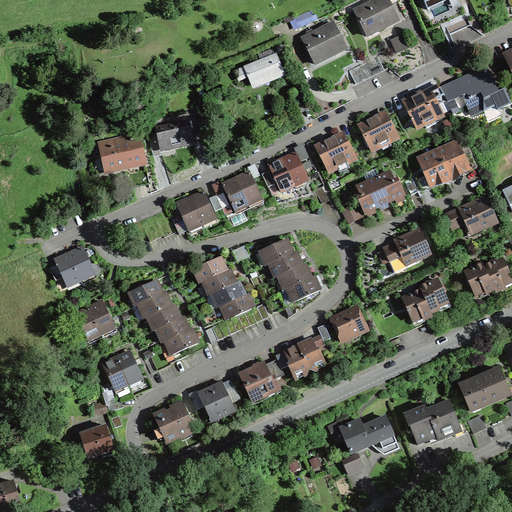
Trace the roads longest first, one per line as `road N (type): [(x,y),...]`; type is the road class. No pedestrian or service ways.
road 1 (residential): [(95,227),(511,28)]
road 2 (tertiary): [(511,314),(148,481)]
road 3 (residential): [(148,481),(133,426),(140,406),(304,321),(348,271),(343,244)]
road 4 (residential): [(343,244),(332,232),(300,224),(125,259),(108,252),(95,227)]
road 5 (residential): [(343,244),(482,182)]
road 6 (residential): [(511,438),(376,504)]
